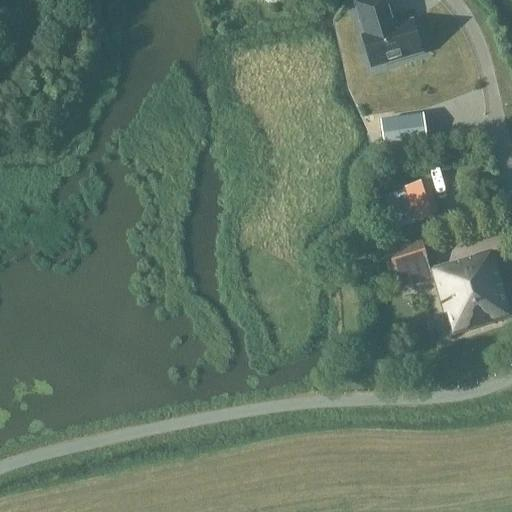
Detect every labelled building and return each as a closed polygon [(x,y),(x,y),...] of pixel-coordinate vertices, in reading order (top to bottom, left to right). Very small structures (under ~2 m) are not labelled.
[(362,37),(372,68),(421,54),(419,47),(421,47),(415,28),(413,28),(411,22),(391,29),(389,22),(391,22),(392,21),(392,19),(392,16),(387,0),(368,0),(355,4),(365,36),(362,37)] [(396,128),(381,131),(384,150),(428,144),(424,116),(394,121),(396,128)] [(440,216),(428,180),(404,188),(416,224),(440,216)] [(420,241),(387,251),(394,272),(427,262),(420,241)] [(473,255),(468,257),(428,269),(448,336),(510,317),(491,253),(474,258),(473,255)]
